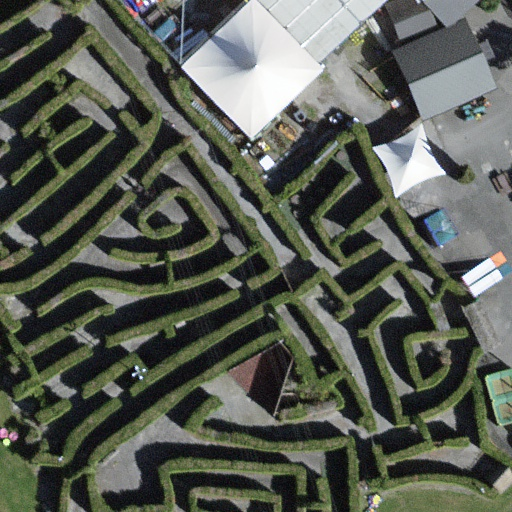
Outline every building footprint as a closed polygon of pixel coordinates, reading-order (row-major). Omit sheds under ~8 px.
[(245,0),(172,67),(244,141),(318,72),(314,67),(382,0),(415,0),(441,29),(472,0),(245,0)] [(410,0),(397,0),(383,6),(396,41),(431,26),(410,0)] [(459,21),(389,52),(400,88),(414,120),(493,89),(472,57),(459,21)] [(221,173),(213,178),(223,191),(231,185),(235,182),(225,169),(221,173)] [(246,205),(238,210),(248,223),(256,217),(260,214),(251,201),(246,205)] [(474,302),(458,309),(479,355),(495,347),(474,302)] [(126,446),(87,464),(108,509),(146,490),(126,446)]
